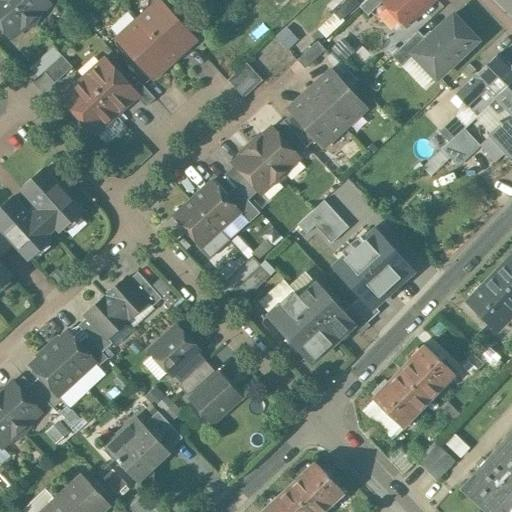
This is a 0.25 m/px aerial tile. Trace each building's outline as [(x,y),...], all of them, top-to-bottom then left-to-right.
[(11,0),(0,0),(0,25),(12,39),(31,21),(11,0)] [(11,0),(31,21),(50,4),(46,0),(11,0)] [(354,0),(343,0),(332,10),(340,20),(358,4),(354,0)] [(366,0),(359,7),(360,8),(361,7),(367,15),(368,16),(369,15),(368,15),(383,1),(384,0),(366,0)] [(384,0),(383,1),(406,26),(433,0),(384,0)] [(194,40),(159,1),(138,20),(173,59),(194,40)] [(426,40),(425,40),(427,42),(413,54),(414,55),(436,79),(477,41),(453,15),(426,40)] [(173,59),(138,20),(118,39),(153,78),(173,59)] [(418,31),(392,56),(402,66),(414,55),(413,54),(427,42),(425,40),(426,40),(418,31)] [(318,41),(297,60),(305,69),(325,50),(318,41)] [(498,54),(455,94),(467,106),(486,88),(496,98),(511,82),(511,65),(507,61),(507,62),(498,54)] [(72,67),(62,55),(44,71),(55,83),(72,67)] [(130,89),(104,60),(83,79),(116,114),(136,96),(136,95),(130,89)] [(246,63),(227,80),(235,89),(255,72),(246,63)] [(255,72),(235,89),(244,98),(263,80),(255,72)] [(364,107),(332,72),(311,91),(343,126),(364,107)] [(116,114),(83,79),(63,98),(95,133),(116,114)] [(155,98),(139,81),(130,89),(136,95),(136,96),(146,107),(155,98)] [(511,113),(511,115),(489,135),(511,159),(511,82),(496,98),(511,113)] [(343,126),(311,91),(290,110),(292,112),(316,138),(323,145),(343,126)] [(316,138),(292,112),(284,120),(307,146),(316,138)] [(463,114),(442,134),(449,142),(452,139),(464,128),(470,122),(463,114)] [(307,146),(284,120),(273,130),(297,156),(307,146)] [(273,130),(271,127),(252,145),(280,176),(299,158),(297,156),(273,130)] [(481,146),(464,128),(452,139),(469,157),(481,146)] [(469,157),(452,139),(449,142),(442,149),(458,167),(469,157)] [(280,176),(252,145),(232,162),(235,165),(258,191),(261,193),(280,176)] [(258,191),(235,165),(224,174),(236,187),(248,200),(258,191)] [(32,201),(24,209),(23,209),(13,197),(0,208),(0,227),(15,244),(28,259),(50,238),(46,234),(47,234),(46,234),(55,226),(59,230),(81,210),(44,169),(22,189),(32,201)] [(226,196),(212,181),(192,198),(221,230),(239,213),(240,212),(226,196)] [(248,200),(236,187),(226,196),(240,212),(239,213),(249,223),(260,213),(248,200)] [(328,250),(352,228),(323,196),(299,218),(328,250)] [(221,230),(192,198),(173,216),(201,247),(221,230)] [(0,258),(15,244),(0,227),(0,258)] [(338,269),(376,308),(416,269),(377,230),(338,269)] [(511,248),(511,249),(502,259),(504,262),(493,273),(511,291),(511,248)] [(252,256),(232,275),(240,283),(260,264),(252,256)] [(0,263),(0,284),(10,275),(0,263)] [(240,283),(234,289),(244,300),(271,275),(260,264),(240,283)] [(162,298),(138,272),(129,279),(148,301),(148,302),(152,307),(162,298)] [(511,315),(511,291),(493,273),(482,285),(479,283),(469,294),(471,296),(467,300),(498,330),(511,315)] [(129,279),(127,277),(106,296),(128,320),(148,302),(148,301),(129,279)] [(342,313),(316,283),(300,297),(294,291),(294,292),(337,339),(352,325),(353,325),(342,313)] [(294,292),(269,315),(312,362),(337,339),(294,292)] [(128,320),(106,296),(85,315),(87,317),(107,339),(108,338),(128,320)] [(370,325),(351,305),(342,313),(353,325),(352,325),(360,334),(370,325)] [(107,339),(87,317),(78,325),(87,334),(87,335),(102,352),(112,343),(108,338),(107,339)] [(176,326),(149,351),(171,375),(173,374),(197,352),(198,350),(176,326)] [(78,343),(67,331),(49,348),(77,379),(95,362),(96,362),(78,343)] [(102,352),(87,335),(87,334),(86,335),(78,343),(96,362),(95,362),(99,366),(98,366),(99,367),(100,366),(99,366),(107,359),(108,359),(108,358),(102,352)] [(455,375),(424,345),(420,349),(417,347),(407,357),(409,360),(398,371),(429,402),(455,375)] [(77,379),(49,348),(30,365),(40,376),(58,396),(77,379)] [(197,352),(173,374),(181,383),(196,369),(205,360),(197,352)] [(181,383),(178,385),(187,396),(205,380),(196,369),(181,383)] [(429,402),(398,371),(387,383),(384,380),(374,391),(376,394),(372,399),(403,429),(429,402)] [(219,373),(190,399),(211,423),(240,397),(219,373)] [(31,384),(23,376),(14,384),(38,410),(47,402),(31,384)] [(58,396),(40,376),(31,384),(47,402),(53,409),(53,408),(61,400),(62,401),(62,400),(62,399),(62,400),(58,396)] [(14,384),(12,381),(0,392),(0,406),(21,430),(40,413),(38,410),(14,384)] [(21,430),(0,406),(0,445),(2,448),(21,430)] [(181,436),(159,413),(149,422),(172,445),(181,436)] [(166,450),(136,419),(106,448),(135,479),(166,450)] [(511,429),(503,440),(511,447),(511,429)] [(455,432),(447,441),(462,454),(469,444),(455,432)] [(503,511),(511,503),(511,447),(503,440),(460,488),(486,511),(503,511)] [(433,444),(416,462),(427,473),(444,454),(433,444)] [(444,454),(427,473),(436,481),(453,463),(444,454)] [(310,466),(307,463),(296,474),(299,476),(287,487),(310,511),(323,511),(344,493),(314,462),(310,466)] [(83,476),(43,511),(99,511),(109,504),(83,476)] [(310,511),(287,487),(275,498),(273,496),(262,506),(264,509),(260,511),(310,511)] [(158,511),(142,495),(129,507),(133,511),(158,511)]
